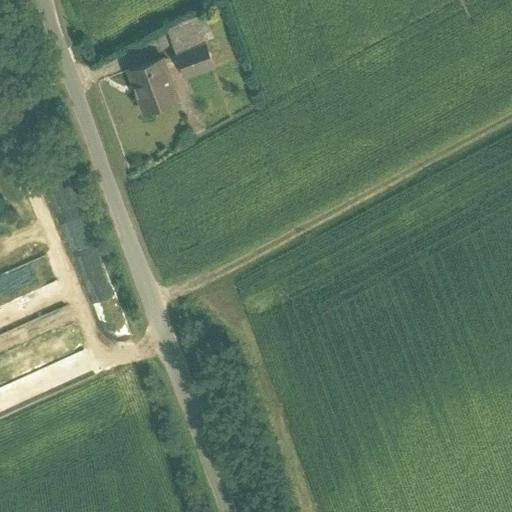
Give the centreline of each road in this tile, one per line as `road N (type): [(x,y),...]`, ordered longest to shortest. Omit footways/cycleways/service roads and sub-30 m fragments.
road 1 (unclassified): [(44,0),(230,511)]
road 2 (track): [(511,117),(156,303)]
